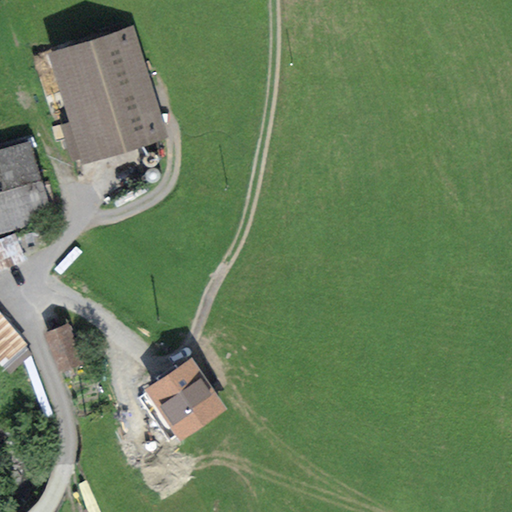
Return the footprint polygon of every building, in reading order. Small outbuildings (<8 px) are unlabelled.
[(140,27),(50,55),(83,161),(173,133),(140,27)] [(40,150),(0,160),(0,238),(59,223),(40,150)] [(0,315),(0,372),(2,375),(29,353),(0,315)] [(70,325),(45,334),(59,373),(83,365),(70,325)] [(192,360),(146,392),(179,441),(226,409),(192,360)]
